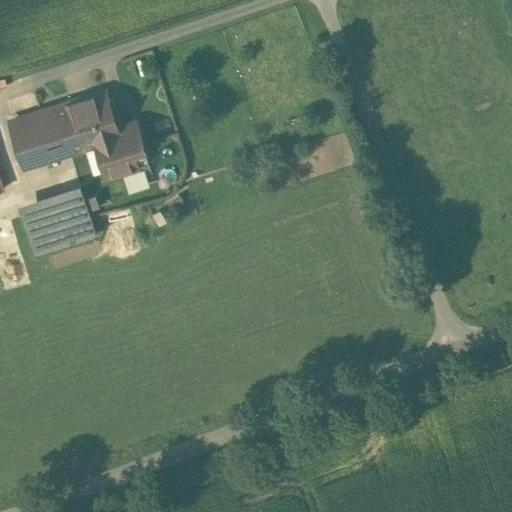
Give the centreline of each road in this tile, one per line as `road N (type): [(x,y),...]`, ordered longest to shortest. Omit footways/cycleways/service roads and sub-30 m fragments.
road 1 (unclassified): [(22,511),(453,348)]
road 2 (unclassified): [(318,0),(453,348)]
